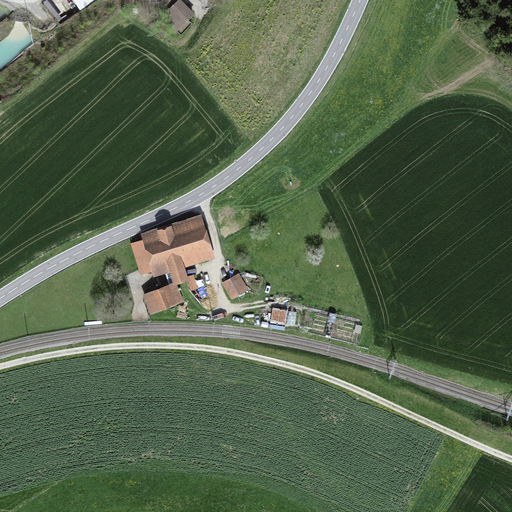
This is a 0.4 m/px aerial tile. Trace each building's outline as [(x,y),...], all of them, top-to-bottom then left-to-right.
[(175,31),(193,14),(179,0),(161,18),(175,31)] [(185,227),(133,243),(142,272),(169,264),(174,280),(185,277),(181,260),(194,256),(195,259),(209,255),(198,220),(184,225),(185,227)] [(187,277),(191,290),(197,288),(193,275),(187,277)] [(233,297),(242,292),(234,277),(224,282),(233,297)] [(159,309),(172,304),(167,291),(154,296),(159,309)] [(271,322),(285,324),(287,311),(273,308),(271,322)]
